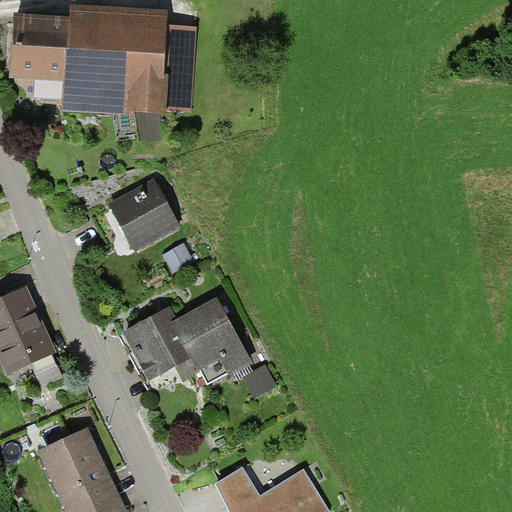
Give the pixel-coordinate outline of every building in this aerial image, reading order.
[(67,21),(12,19),(10,80),(61,82),(60,111),(162,115),(163,90),(188,91),(191,27),(167,26),(167,15),(67,12),(67,21)] [(156,178),(111,202),(135,248),(181,225),(156,178)] [(0,358),(7,374),(32,363),(37,375),(61,364),(27,287),(0,299),(0,358)] [(167,305),(115,332),(128,357),(143,384),(186,361),(190,368),(199,387),(246,363),(214,301),(175,322),(167,305)] [(278,383),(265,362),(245,374),(257,395),(278,383)] [(127,511),(89,430),(41,453),(68,511),(127,511)] [(319,511),(298,475),(258,499),(242,471),(213,488),(227,511),(319,511)]
